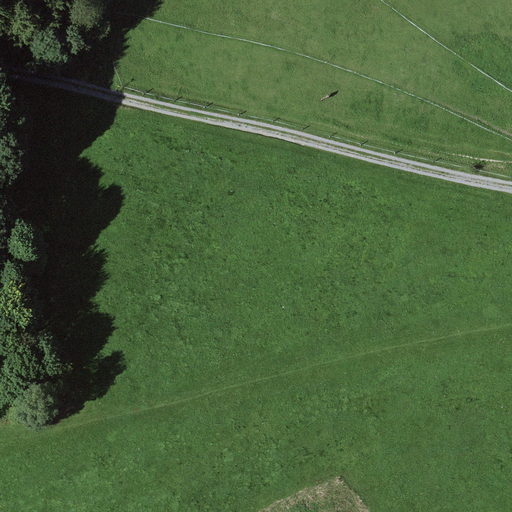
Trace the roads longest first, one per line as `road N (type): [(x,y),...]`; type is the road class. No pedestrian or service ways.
road 1 (track): [(122,101),(511,189)]
road 2 (track): [(0,76),(122,101)]
